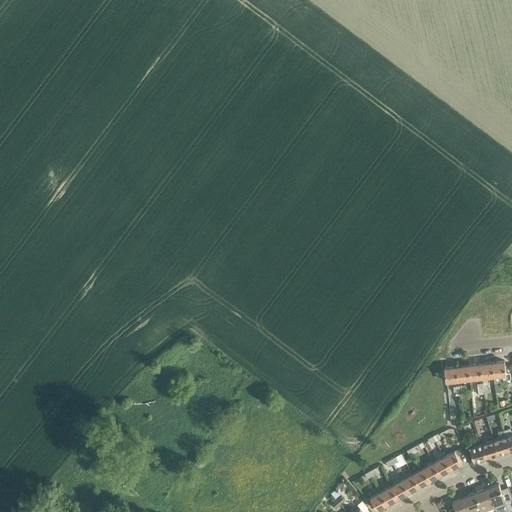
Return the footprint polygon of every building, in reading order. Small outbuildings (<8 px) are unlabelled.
[(504,360),(492,361),(493,375),(494,381),(500,380),(499,374),(506,374),(504,360)] [(493,375),(492,361),(480,362),(481,376),(493,375)] [(480,362),(468,364),(469,378),(481,376),(480,362)] [(469,378),(468,364),(456,365),(458,379),(469,378)] [(458,379),(456,365),(444,366),(445,380),(458,379)] [(503,429),(509,449),(511,448),(511,433),(510,427),(503,429)] [(509,449),(503,429),(497,431),(499,437),(493,439),(498,453),(509,449)] [(498,453),(493,439),(481,443),(485,457),(498,453)] [(485,457),(481,443),(469,447),(473,461),(485,457)] [(443,456),(450,468),(461,462),(454,450),(443,456)] [(443,456),(433,461),(439,474),(450,468),(443,456)] [(433,461),(422,467),(429,480),(439,474),(433,461)] [(429,480),(422,467),(412,473),(419,486),(429,480)] [(419,486),(412,473),(401,479),(408,491),(419,486)] [(408,491),(401,479),(391,485),(398,497),(408,491)] [(498,483),(487,488),(494,507),(495,511),(502,511),(509,510),(506,502),(505,501),(511,499),(506,487),(501,489),(498,483)] [(391,485),(380,490),(387,503),(398,497),(391,485)] [(487,488),(475,492),(482,511),(494,507),(487,488)] [(387,503),(380,490),(369,496),(376,509),(387,503)] [(475,492),(464,497),(469,511),(482,511),(475,492)] [(454,507),(449,509),(449,511),(469,511),(464,497),(452,501),(454,507)]
